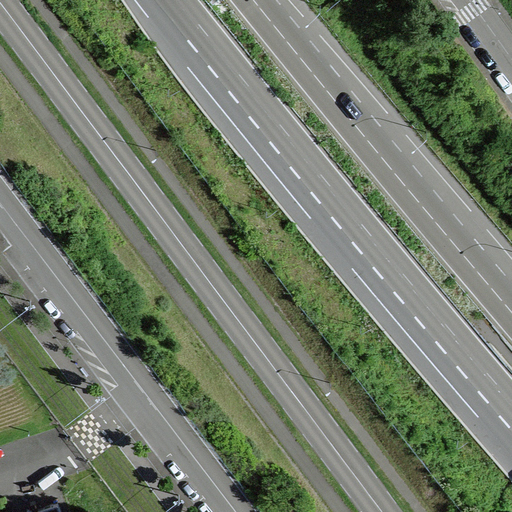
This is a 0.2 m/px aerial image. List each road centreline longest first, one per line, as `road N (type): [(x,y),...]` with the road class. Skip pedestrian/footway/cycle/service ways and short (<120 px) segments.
road 1 (secondary): [(382,511),(0,1)]
road 2 (motorway): [(171,0),(511,399)]
road 3 (motorway): [(511,305),(262,0)]
road 4 (residential): [(0,205),(232,511)]
